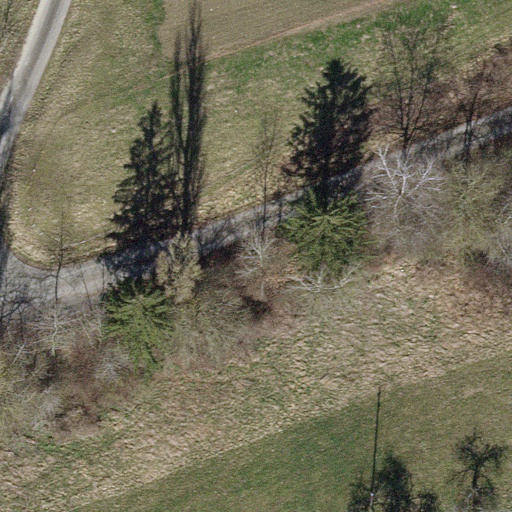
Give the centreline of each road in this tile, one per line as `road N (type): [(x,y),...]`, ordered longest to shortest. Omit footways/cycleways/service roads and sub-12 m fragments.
road 1 (track): [(511,110),(177,261),(65,284),(8,253),(0,234)]
road 2 (track): [(0,164),(58,0)]
